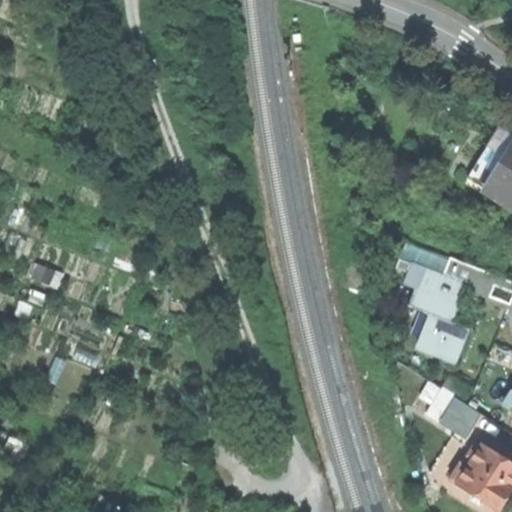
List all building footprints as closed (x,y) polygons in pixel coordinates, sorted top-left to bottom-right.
[(467,179),(484,190),(511,146),(511,136),(499,129),(467,179)] [(511,146),(484,190),(511,207),(511,146)] [(511,296),(511,282),(451,259),(444,277),(466,285),(510,302),(511,296)] [(431,315),(451,323),(466,285),(444,277),(412,264),(405,283),(417,287),(409,306),(408,305),(408,306),(431,315)] [(451,323),(431,315),(417,350),(454,364),(461,348),(468,330),(470,331),(470,330),(451,323)] [(455,398),(463,403),(471,390),(450,376),(441,390),(455,398)] [(455,398),(441,390),(425,415),(439,423),(455,398)] [(511,410),(511,411),(511,392),(502,405),(511,410)] [(455,398),(439,423),(465,439),(480,414),(463,403),(455,398)] [(458,484),(499,510),(511,489),(511,464),(483,446),(469,468),(460,462),(449,479),(458,484)]
